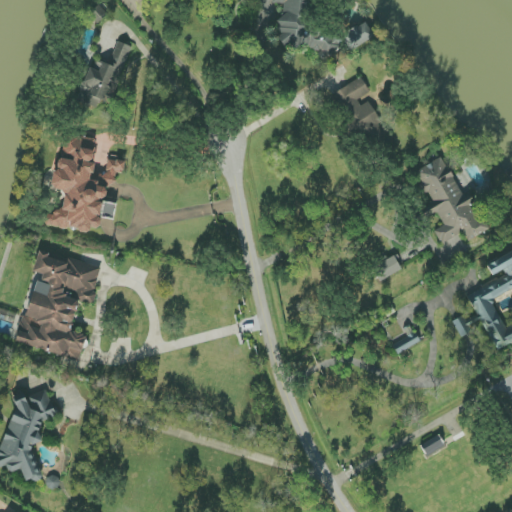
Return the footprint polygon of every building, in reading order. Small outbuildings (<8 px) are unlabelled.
[(310,27),(308,4),(306,1),(306,0),(273,0),(275,3),(282,5),(287,15),(278,20),(279,36),(277,43),(296,48),(306,47),(315,49),(321,60),(343,49),(336,35),(310,27)] [(349,50),(374,40),(366,23),(342,33),(349,50)] [(129,48),(116,45),(112,65),(90,60),(79,103),(100,109),(104,94),(117,97),(129,48)] [(333,96),(346,122),(349,126),(351,130),(358,137),(366,133),(386,155),(397,145),(397,143),(380,125),(375,116),(359,101),(362,97),(370,94),(362,78),(341,89),(333,96)] [(463,232),(467,241),(486,232),(445,156),(414,173),(429,202),(423,205),(429,216),(437,212),(444,226),(434,231),(441,244),(463,232)] [(17,343),(79,361),(86,336),(70,332),(79,302),(91,306),(102,269),(39,251),(33,272),(43,275),(41,283),(35,281),(17,343)] [(511,289),(511,252),(487,265),(492,276),(503,271),(505,277),(468,295),(496,351),(511,342),(511,325),(506,329),(492,300),(511,289)] [(380,282),(402,270),(395,256),(373,268),(380,282)] [(470,334),(467,323),(457,327),(460,337),(470,334)] [(400,354),(420,340),(413,331),(393,344),(400,354)] [(44,479),(30,448),(43,442),(39,433),(43,422),(56,416),(56,415),(47,395),(40,392),(15,403),(17,407),(0,449),(0,467),(0,469),(7,466),(10,474),(21,469),(25,478),(36,482),(44,479)]
